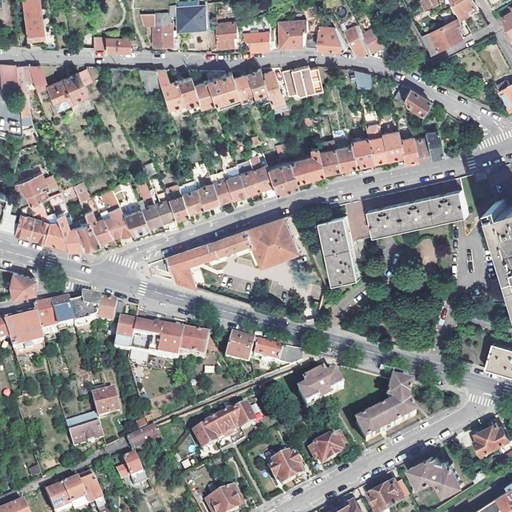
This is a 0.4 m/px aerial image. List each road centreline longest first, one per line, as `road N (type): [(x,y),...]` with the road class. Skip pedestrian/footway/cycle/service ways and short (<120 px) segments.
road 1 (tertiary): [(93,275),(138,251),(300,197),(508,148)]
road 2 (tertiary): [(93,275),(488,384)]
road 3 (residential): [(0,56),(330,59),(405,75)]
road 4 (residential): [(488,384),(464,413),(278,511)]
road 5 (residential): [(511,56),(492,29),(405,75)]
road 6 (residential): [(405,75),(491,120),(508,148)]
